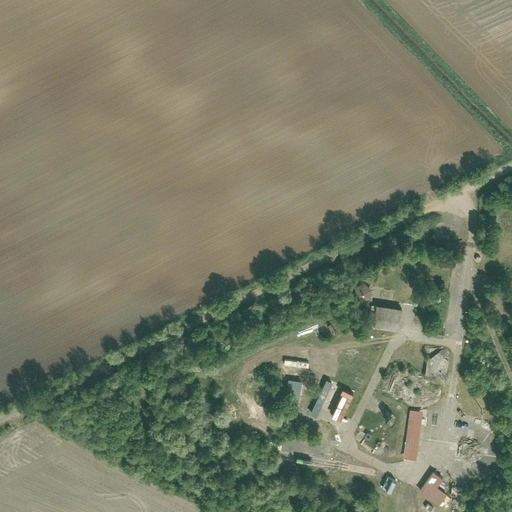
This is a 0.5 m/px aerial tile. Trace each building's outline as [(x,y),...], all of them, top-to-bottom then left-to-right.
[(352,286),(358,300),(372,295),(366,280),(352,286)] [(398,329),(400,306),(375,303),(374,312),(368,311),(367,326),(398,329)] [(430,334),(442,336),(444,325),(432,323),(430,334)] [(426,351),(425,377),(446,378),(447,352),(426,351)] [(325,377),(309,411),(316,414),(332,380),(325,377)] [(290,399),(296,400),(299,389),(293,388),(290,399)] [(416,458),(422,409),(408,407),(402,456),(416,458)] [(446,492),(436,485),(442,477),(432,469),(417,489),(438,504),(446,492)]
